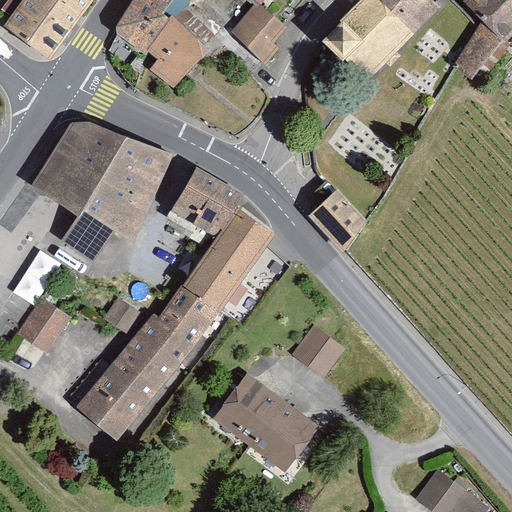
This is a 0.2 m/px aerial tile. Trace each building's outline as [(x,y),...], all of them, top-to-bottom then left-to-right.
[(24,0),(5,26),(49,60),(93,0),(24,0)] [(134,0),(117,26),(117,35),(146,55),(159,59),(151,71),(175,88),(210,53),(173,15),(166,15),(177,0),(134,0)] [(363,0),(321,41),(342,63),(352,53),(373,74),(442,7),(434,0),(363,0)] [(511,0),(467,0),(462,5),(485,24),(461,67),(475,78),(507,42),(511,37),(511,0)] [(256,3),(230,33),(266,64),(279,49),(273,43),(286,28),(256,3)] [(70,127),(34,190),(78,218),(63,239),(94,261),(117,235),(136,246),(174,155),(91,127),(70,127)] [(217,243),(81,412),(126,447),(280,234),(201,173),(172,208),(217,243)] [(339,190),(311,213),(342,250),(370,227),(339,190)] [(39,248),(14,291),(35,303),(59,260),(39,248)] [(141,319),(116,303),(103,323),(128,339),(141,319)] [(69,325),(43,306),(19,338),(45,357),(69,325)] [(314,327),(294,354),(324,376),(344,350),(314,327)] [(246,375),(216,416),(291,471),(321,430),(246,375)] [(487,511),(436,473),(417,501),(430,511),(487,511)]
